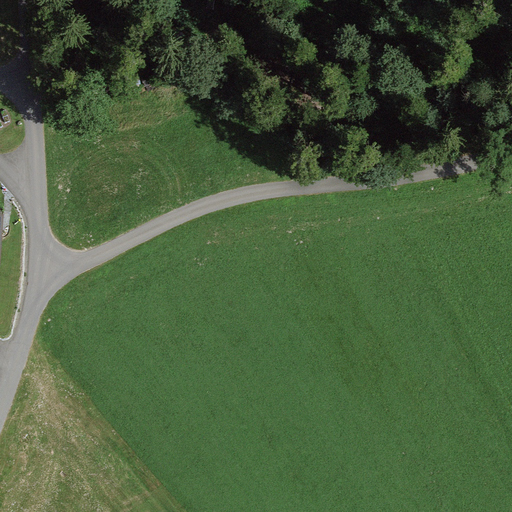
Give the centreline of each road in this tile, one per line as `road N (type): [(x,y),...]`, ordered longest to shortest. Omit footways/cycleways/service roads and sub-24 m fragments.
road 1 (residential): [(40,275),(233,197),(391,179),(511,150)]
road 2 (residential): [(40,275),(28,0)]
road 3 (residential): [(0,411),(40,275)]
